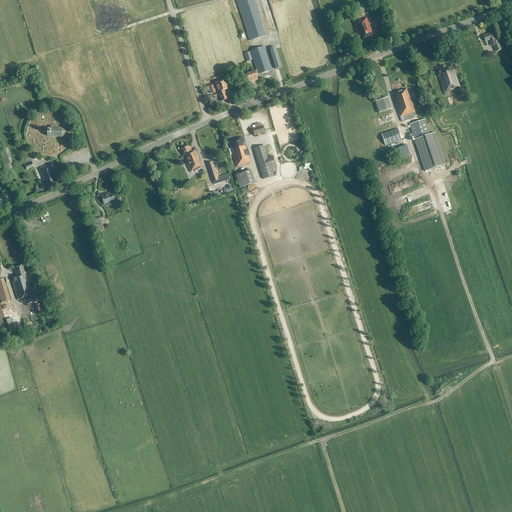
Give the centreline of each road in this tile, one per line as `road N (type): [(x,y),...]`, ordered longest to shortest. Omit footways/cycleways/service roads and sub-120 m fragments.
road 1 (tertiary): [(206,121),(511,6)]
road 2 (track): [(493,361),(432,402),(207,480)]
road 3 (track): [(430,185),(511,417)]
road 4 (tertiary): [(0,218),(206,121)]
road 5 (unclassified): [(168,0),(206,121)]
